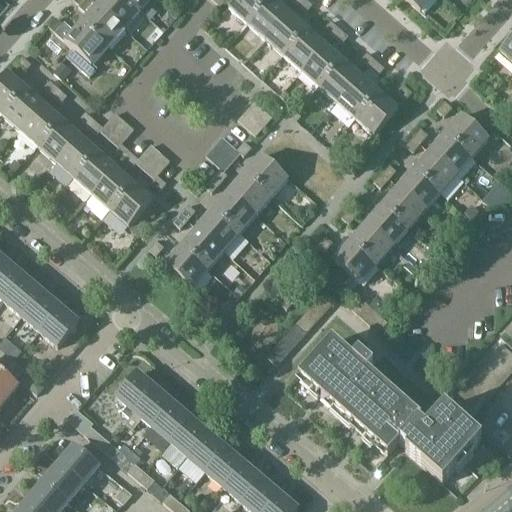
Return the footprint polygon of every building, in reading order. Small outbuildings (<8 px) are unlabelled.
[(79,9),(79,10),(87,1),(86,0),(74,0),(72,3),(79,9)] [(103,0),(96,9),(123,33),(139,15),(122,0),(103,0)] [(151,6),(149,4),(152,0),(122,0),(139,15),(139,14),(144,19),(151,11),(151,6)] [(238,0),(229,12),(247,28),(272,0),(271,0),(238,0)] [(265,44),(290,16),(272,0),(247,28),(265,44)] [(287,0),(297,8),(304,1),(302,0),(287,0)] [(403,0),(421,16),(435,0),(403,0)] [(79,9),(78,11),(87,19),(80,26),(107,50),(123,33),(96,9),(87,1),(79,10),(79,9)] [(304,1),(297,8),(306,16),(312,8),(304,1)] [(290,16),(265,44),(283,60),(308,32),(290,16)] [(56,21),(48,30),(55,37),(63,28),(63,27),(56,21)] [(330,24),(324,32),(333,40),(340,32),(330,24)] [(63,28),(55,37),(64,45),(73,53),(66,61),(89,81),(96,72),(92,68),(107,50),(80,26),(73,34),(64,26),(63,27),(63,28)] [(283,60),(301,76),(326,48),(308,32),(283,60)] [(340,32),(333,40),(342,48),(348,40),(340,32)] [(511,67),(511,42),(500,56),(511,67)] [(301,76),(319,92),(344,64),(326,48),(301,76)] [(360,63),(369,72),(376,64),(366,56),(360,63)] [(24,76),(31,68),(22,60),(15,67),(24,76)] [(319,92),(337,108),(362,80),(344,64),(319,92)] [(376,64),(369,72),(378,79),(384,72),(376,64)] [(0,81),(0,118),(24,92),(6,75),(0,81)] [(337,108),(331,115),(349,131),(355,124),(380,96),(362,80),(337,108)] [(50,98),(57,91),(49,84),(42,91),(50,98)] [(396,95),(405,103),(412,96),(402,88),(396,95)] [(60,107),(67,100),(57,91),(50,98),(60,107)] [(18,134),(42,107),(24,92),(0,118),(18,134)] [(380,96),(355,124),(374,140),(398,112),(380,96)] [(436,114),(440,118),(444,121),(452,111),(445,104),(436,114)] [(262,132),(271,122),(253,105),(244,115),(262,132)] [(18,134),(36,150),(60,123),(42,107),(18,134)] [(254,140),(262,132),(244,115),(236,124),(254,140)] [(78,123),(86,130),(93,123),(85,116),(78,123)] [(114,117),(102,131),(98,135),(107,142),(123,125),(114,117)] [(445,138),(472,163),(489,144),(461,120),(445,138)] [(36,150),(54,166),(78,139),(60,123),(36,150)] [(93,123),(86,130),(95,138),(98,135),(102,131),(93,123)] [(123,125),(107,142),(118,151),(121,148),(133,134),(123,125)] [(420,132),(412,141),(419,148),(428,138),(420,132)] [(445,138),(429,156),(456,181),(472,163),(445,138)] [(54,166),(72,182),(96,155),(78,139),(54,166)] [(212,151),(231,167),(239,158),(236,154),(221,141),(212,151)] [(419,148),(412,141),(404,150),(412,157),(419,148)] [(244,145),(236,154),(239,158),(243,161),(251,152),(244,145)] [(114,155),(122,162),(129,154),(121,148),(118,151),(114,155)] [(134,166),(144,175),(160,157),(150,149),(138,162),(134,166)] [(223,176),(231,167),(212,151),(204,160),(219,173),(223,176)] [(131,170),(134,166),(138,162),(129,154),(122,162),(131,170)] [(72,182),(90,198),(114,171),(96,155),(72,182)] [(429,156),(413,174),(440,199),(456,181),(429,156)] [(153,183),(157,179),(169,166),(160,157),(144,175),(153,183)] [(260,159),(243,178),(271,202),(287,183),(260,159)] [(388,168),(380,177),(388,184),(396,174),(388,168)] [(114,171),(90,198),(108,214),(132,187),(114,171)] [(227,180),(223,176),(219,173),(211,182),(219,189),(227,180)] [(440,199),(413,174),(397,192),(424,217),(440,199)] [(372,186),(376,189),(380,193),(388,184),(380,177),(372,186)] [(255,220),(271,202),(243,178),(227,196),(255,220)] [(157,179),(153,183),(150,187),(160,195),(166,187),(157,179)] [(212,197),(219,189),(211,182),(204,190),(212,197)] [(151,203),(132,187),(108,214),(127,230),(151,203)] [(408,235),(424,217),(397,192),(381,210),(408,235)] [(239,238),(255,220),(227,196),(211,214),(239,238)] [(348,213),(356,220),(364,211),(356,204),(348,213)] [(179,218),(187,225),(196,215),(188,208),(179,218)] [(393,253),(408,235),(381,210),(365,228),(393,253)] [(340,222),(344,226),(348,229),(356,220),(348,213),(340,222)] [(195,232),(223,256),(239,238),(211,214),(195,232)] [(180,233),(187,225),(179,218),(172,226),(180,233)] [(349,246),(377,271),(393,253),(365,228),(349,246)] [(223,256),(195,232),(179,250),(207,274),(223,256)] [(332,246),(329,243),(325,240),(316,249),(324,256),(332,246)] [(164,251),(156,244),(148,253),(156,260),(164,251)] [(333,265),(359,288),(360,289),(377,271),(349,246),(333,265)] [(190,293),(207,274),(179,250),(163,269),(190,293)] [(0,302),(3,306),(24,282),(6,267),(0,274),(0,302)] [(24,282),(3,306),(22,321),(42,297),(24,282)] [(295,327),(306,337),(336,304),(325,294),(295,327)] [(287,295),(277,305),(286,313),(296,303),(287,295)] [(42,297),(22,321),(39,336),(59,312),(42,297)] [(388,326),(360,302),(351,313),(378,337),(388,326)] [(78,328),(59,312),(39,336),(58,351),(78,328)] [(503,334),(511,341),(511,339),(511,324),(511,325),(503,334)] [(266,360),(276,370),(306,337),(295,327),(266,360)] [(405,455),(442,488),(481,444),(444,411),(424,432),(417,426),(420,423),(367,376),(373,369),(358,356),(352,363),(331,344),(297,381),(387,461),(400,447),(407,453),(405,455)] [(511,375),(511,357),(500,347),(451,402),(472,420),(511,375)] [(0,353),(0,368),(7,375),(15,366),(0,353)] [(15,366),(7,375),(17,382),(24,374),(15,366)] [(0,410),(18,389),(0,374),(0,410)] [(116,401),(126,410),(121,416),(129,422),(153,393),(135,378),(116,401)] [(141,423),(152,432),(172,408),(153,393),(129,422),(125,427),(133,434),(141,423)] [(152,432),(170,447),(189,423),(172,408),(152,432)] [(177,472),(186,461),(187,462),(207,438),(189,423),(170,447),(171,448),(162,459),(177,472)] [(102,455),(109,446),(91,431),(83,439),(102,455)] [(187,462),(178,473),(196,488),(205,477),(225,454),(207,438),(187,462)] [(102,455),(111,463),(119,455),(109,446),(102,455)] [(83,488),(98,470),(74,450),(58,468),(83,488)] [(205,477),(223,492),(243,469),(225,454),(205,477)] [(68,506),(83,488),(58,468),(43,486),(68,506)] [(137,485),(145,477),(135,468),(127,477),(137,485)] [(223,492),(241,507),(261,484),(243,469),(223,492)] [(154,485),(145,477),(137,485),(147,493),(154,485)] [(246,511),(267,511),(278,499),(261,484),(241,507),(246,511)] [(38,511),(62,511),(68,506),(43,486),(28,504),(38,511)] [(123,509),(131,499),(123,491),(114,502),(123,509)] [(163,507),(168,511),(175,511),(180,507),(170,498),(163,507)] [(294,511),(278,499),(267,511),(294,511)]
